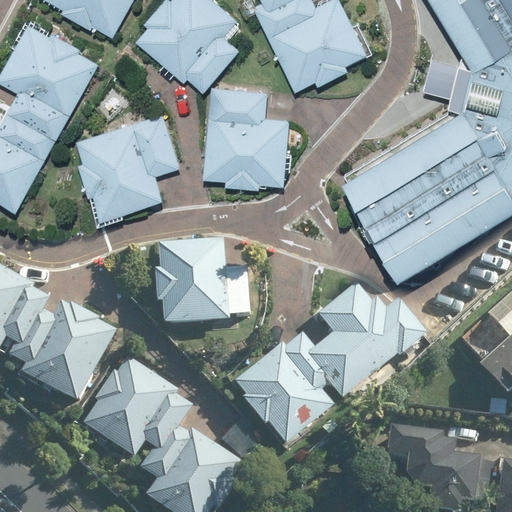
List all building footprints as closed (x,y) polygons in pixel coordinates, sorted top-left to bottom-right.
[(132,0),(49,0),(65,8),(62,12),(89,27),(92,22),(115,35),(132,0)] [(209,90),(244,53),(229,38),(239,27),(210,0),(174,0),(137,40),(185,85),(190,79),(206,94),(209,90)] [(257,21),(298,0),(261,0),(264,6),(253,12),(257,21)] [(311,0),(298,0),(257,21),(293,92),(314,81),(318,88),(351,71),(348,65),(368,54),(341,0),(334,0),(316,9),(311,0)] [(461,115),(342,187),(396,284),(511,212),(511,0),(428,0),(471,72),(461,115)] [(9,115),(57,143),(100,68),(31,28),(0,81),(0,82),(21,94),(9,115)] [(220,91),(219,121),(212,121),(212,127),(207,127),(204,180),(224,181),(224,188),(261,190),(261,183),(287,185),(290,122),(264,120),(266,93),(220,91)] [(57,143),(9,115),(0,130),(0,129),(0,202),(17,213),(57,143)] [(97,206),(102,221),(164,201),(159,184),(179,178),(159,118),(77,144),(85,168),(77,170),(90,208),(97,206)] [(231,266),(229,237),(158,241),(163,321),(253,316),(251,265),(231,266)] [(23,360),(49,310),(54,300),(30,288),(32,284),(0,267),(0,357),(5,360),(15,339),(23,344),(17,357),(23,360)] [(291,341),(328,385),(330,384),(343,397),(428,331),(399,297),(387,306),(378,296),(373,299),(357,280),(319,312),(333,331),(315,345),(303,331),(291,341)] [(511,295),(466,337),(511,388),(511,295)] [(49,310),(23,360),(32,365),(27,376),(89,407),(128,332),(65,300),(58,315),(49,310)] [(328,385),(291,341),(286,345),(283,341),(235,379),(247,393),(243,395),(266,423),(269,421),(286,443),(336,403),(324,389),(328,385)] [(121,371),(115,367),(95,397),(100,401),(87,421),(140,457),(150,442),(157,447),(163,451),(182,422),(197,400),(131,356),(121,371)] [(510,400),(483,399),(482,418),(509,420),(510,400)] [(153,495),(178,511),(212,511),(216,506),(222,510),(242,480),(236,476),(245,464),(182,422),(163,451),(157,447),(147,462),(167,476),(153,495)] [(397,431),(394,464),(414,465),(412,492),(441,495),(439,511),(471,511),(472,503),(489,504),(492,464),(467,462),(469,444),(453,443),(454,435),(397,431)]
